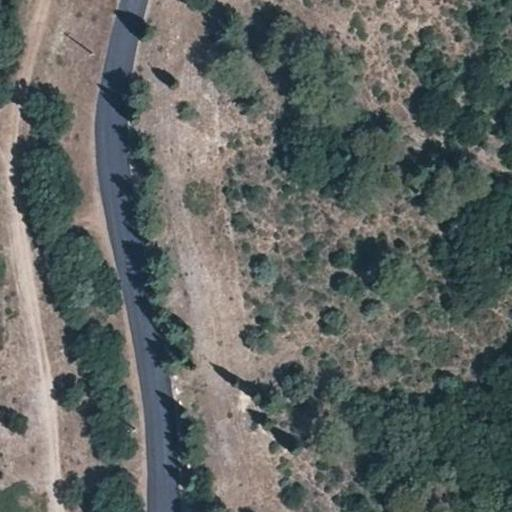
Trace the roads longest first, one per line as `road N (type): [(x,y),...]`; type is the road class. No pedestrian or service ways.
road 1 (tertiary): [(133,0),(106,129),(152,387),(161,511)]
road 2 (track): [(9,147),(57,511)]
road 3 (track): [(9,147),(41,0)]
